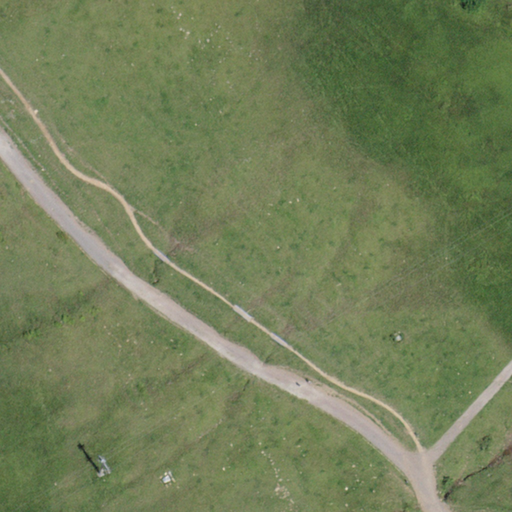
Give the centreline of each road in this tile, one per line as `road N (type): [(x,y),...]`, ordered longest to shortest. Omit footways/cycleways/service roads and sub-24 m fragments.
road 1 (track): [(0,136),(125,276),(377,436),(412,476)]
road 2 (track): [(511,372),(412,476)]
